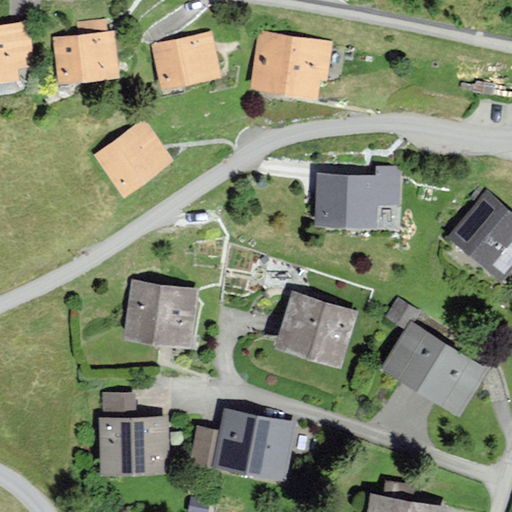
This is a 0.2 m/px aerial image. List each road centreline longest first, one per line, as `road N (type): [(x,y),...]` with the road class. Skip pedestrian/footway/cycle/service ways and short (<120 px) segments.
road 1 (residential): [(0,304),(80,265),(256,150),(298,132),(399,124),(511,138)]
road 2 (unclassified): [(511,46),(274,0)]
